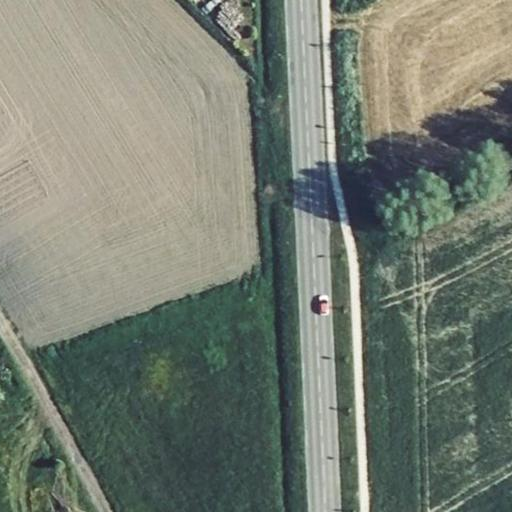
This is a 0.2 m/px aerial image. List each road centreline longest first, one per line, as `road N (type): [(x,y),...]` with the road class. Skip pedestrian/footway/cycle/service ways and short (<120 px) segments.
road 1 (tertiary): [(324,511),(299,0)]
road 2 (track): [(0,322),(109,511)]
